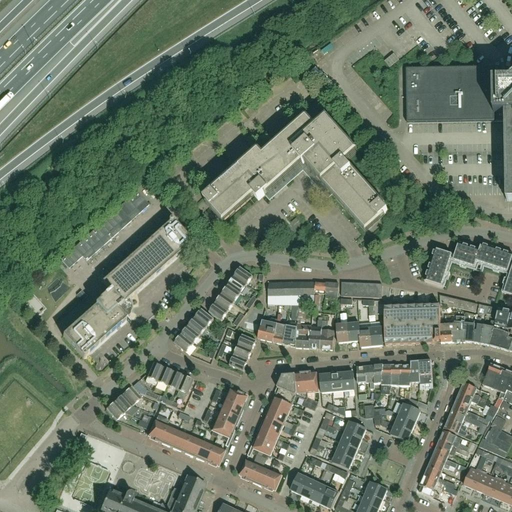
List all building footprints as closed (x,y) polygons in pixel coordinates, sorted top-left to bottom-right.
[(394,55),(384,62),(390,69),(399,61),(394,55)] [(511,77),(511,78),(509,76),(495,76),(494,68),(406,70),(407,124),(505,123),(507,203),(511,202),(511,77)] [(356,154),(327,122),(316,131),(307,120),(267,155),(263,159),(259,153),(213,194),(213,193),(204,201),(212,209),(224,222),(254,196),(258,201),(274,187),(276,190),(288,179),(303,166),(330,196),(333,193),(366,231),(379,219),(379,220),(388,212),(345,163),(356,154)] [(61,260),(69,269),(82,258),(86,262),(149,207),(137,193),(61,260)] [(391,204),(397,199),(393,194),(387,199),(391,204)] [(128,300),(192,243),(172,220),(171,220),(170,220),(169,220),(168,222),(169,223),(169,224),(102,283),(110,292),(99,302),(100,303),(62,337),(82,360),(84,360),(85,360),(86,359),(86,358),(86,356),(126,320),(127,321),(128,320),(129,318),(130,317),(130,316),(131,315),(131,314),(131,313),(132,312),(132,311),(132,309),(132,307),(131,307),(131,305),(131,304),(130,303),(129,302),(128,301),(128,300)] [(463,269),(470,248),(459,245),(455,257),(435,251),(431,262),(451,268),(452,264),(461,267),(460,268),(463,269)] [(474,271),(482,246),(480,251),(470,248),(463,269),(466,270),(466,269),(474,271)] [(482,246),(474,271),(482,274),(484,268),(486,269),(493,249),(482,246)] [(496,274),(503,253),(493,249),(486,269),(494,271),(493,273),(496,274)] [(508,273),(511,262),(511,261),(511,255),(503,253),(496,274),(499,275),(500,273),(508,276),(508,273)] [(449,275),(451,268),(431,262),(428,272),(449,279),(450,276),(449,275)] [(247,287),(253,278),(240,269),(234,278),(247,287)] [(448,282),(449,279),(428,272),(424,283),(444,289),(447,281),(448,282)] [(240,296),(247,287),(234,278),(228,287),(240,296)] [(511,297),(511,285),(504,283),(503,286),(505,286),(502,294),(504,295),(511,297)] [(325,300),(326,300),(327,284),(315,284),(315,285),(314,294),(323,295),(323,300),(325,300)] [(338,285),(327,284),(326,300),(337,301),(339,285),(338,285)] [(314,294),(315,285),(269,285),(268,307),(279,307),(289,308),(299,308),(300,305),(313,306),(314,294)] [(234,305),(240,296),(228,287),(222,296),(234,305)] [(228,314),(234,305),(222,296),(215,305),(228,314)] [(475,313),(477,306),(440,297),(440,306),(453,309),(453,308),(475,313)] [(221,323),(228,314),(215,305),(209,314),(221,323)] [(440,306),(385,309),(385,329),(386,347),(434,345),(433,342),(441,341),(441,334),(440,327),(441,327),(440,306)] [(499,310),(497,310),(488,308),(486,315),(497,318),(499,310)] [(214,321),(208,316),(202,311),(195,320),(207,329),(214,321)] [(496,325),(508,329),(511,313),(499,311),(496,323),(496,325)] [(466,344),(465,328),(465,323),(465,320),(466,320),(466,313),(464,313),(463,318),(457,318),(457,324),(457,325),(458,334),(452,334),(453,344),(466,344)] [(273,344),(277,330),(278,321),(272,319),(270,324),(262,322),(258,340),(273,344)] [(481,346),(484,328),(484,327),(481,326),(481,320),(477,319),(476,323),(476,327),(477,327),(477,333),(475,333),(474,344),(481,346)] [(207,329),(195,320),(188,328),(200,338),(207,329)] [(312,328),(301,327),(301,321),(298,320),(297,329),(295,349),(296,349),(309,350),(312,328)] [(281,321),(278,321),(277,330),(273,344),(283,346),(287,326),(280,325),(281,321)] [(320,351),(323,322),(318,322),(318,329),(312,328),(309,350),(320,351)] [(332,352),(335,333),(327,332),(328,323),(323,322),(320,351),(332,352)] [(475,333),(477,333),(477,327),(476,327),(476,323),(472,322),(471,326),(467,325),(468,324),(465,323),(465,328),(466,344),(467,344),(474,344),(475,333)] [(481,346),(489,347),(496,325),(496,323),(492,322),(490,328),(484,327),(484,328),(481,346)] [(457,325),(457,324),(454,324),(455,326),(441,327),(442,344),(453,344),(452,334),(458,334),(457,325)] [(349,344),(360,343),(359,325),(348,326),(349,344)] [(361,349),(372,348),(370,330),(360,331),(359,325),(360,343),(361,349)] [(511,340),(509,339),(510,336),(506,334),(508,329),(496,325),(489,347),(501,350),(510,353),(511,346),(511,340)] [(295,349),(297,329),(287,326),(283,346),(295,349)] [(338,345),(349,344),(348,326),(337,327),(338,345)] [(200,338),(188,328),(181,337),(193,346),(200,338)] [(383,347),(382,329),(370,330),(372,348),(383,347)] [(193,346),(181,337),(174,345),(186,355),(193,346)] [(252,353),(257,343),(243,337),(238,347),(252,353)] [(248,363),(252,353),(238,347),(234,357),(248,363)] [(244,373),(248,363),(234,357),(230,367),(243,373),(244,373)] [(431,389),(433,389),(433,387),(432,367),(432,362),(419,364),(420,385),(420,391),(427,390),(431,389)] [(157,383),(163,369),(153,364),(147,378),(145,383),(155,387),(157,383)] [(410,385),(416,385),(420,385),(419,364),(411,364),(412,367),(410,385)] [(495,392),(503,371),(491,366),(483,387),(495,392)] [(375,386),(375,367),(366,368),(368,385),(370,384),(371,390),(375,390),(375,386)] [(382,386),(383,367),(375,367),(375,386),(381,386),(382,386)] [(391,387),(393,367),(383,367),(382,386),(381,386),(381,396),(390,396),(391,387)] [(410,385),(412,367),(393,367),(391,387),(397,388),(410,388),(410,385)] [(358,369),(358,385),(368,385),(366,368),(358,369)] [(167,387),(173,373),(163,369),(157,383),(167,387)] [(507,392),(511,382),(511,373),(503,371),(495,392),(501,394),(498,399),(503,401),(503,400),(503,399),(505,396),(507,392)] [(177,392),(183,378),(173,373),(167,387),(177,392)] [(319,393),(317,375),(311,375),(311,373),(306,374),(307,388),(300,388),(301,400),(305,401),(307,402),(308,399),(308,394),(319,393)] [(307,388),(306,374),(300,374),(300,376),(285,377),(283,377),(283,378),(281,380),(278,389),(289,394),(292,389),(300,388),(307,388)] [(355,392),(353,374),(342,375),(344,393),(355,392)] [(344,393),(342,375),(331,376),(333,394),(344,393)] [(333,394),(331,376),(320,377),(321,395),(333,394)] [(188,396),(194,382),(183,378),(177,392),(188,396)] [(503,400),(503,401),(510,405),(511,402),(511,400),(511,382),(507,392),(505,396),(503,399),(503,400)] [(475,396),(477,390),(463,384),(459,394),(490,406),(491,403),(487,401),(486,402),(480,398),(475,396)] [(141,400),(131,388),(123,396),(133,407),(141,400)] [(292,407),(296,397),(301,400),(300,388),(292,389),(289,394),(278,389),(277,390),(279,390),(277,395),(276,394),(273,399),(292,407)] [(246,399),(243,397),(243,396),(237,393),(236,394),(229,391),(225,402),(243,410),(246,405),(244,404),(246,399)] [(490,406),(459,394),(456,403),(469,408),(471,404),(477,406),(477,407),(484,410),(483,414),(493,418),(497,409),(490,407),(490,406)] [(133,407),(123,396),(115,403),(125,414),(133,407)] [(288,417),(292,407),(273,399),(271,404),(273,405),(271,410),(288,417)] [(315,412),(319,403),(308,399),(307,402),(305,401),(303,407),(315,412)] [(390,399),(386,410),(394,412),(398,402),(390,399)] [(494,407),(498,409),(503,401),(498,399),(494,407)] [(240,414),(241,415),(243,410),(225,402),(221,400),(217,409),(221,411),(221,412),(237,419),(240,414)] [(419,403),(410,400),(410,405),(417,408),(419,403)] [(125,414),(115,403),(110,407),(106,411),(116,422),(117,421),(125,414)] [(456,403),(452,412),(482,424),(484,421),(467,414),(469,409),(469,408),(456,403)] [(416,423),(421,413),(404,406),(400,416),(416,423)] [(374,417),(374,412),(373,407),(365,408),(367,420),(374,419),(375,419),(374,417)] [(283,427),(288,417),(271,410),(269,414),(267,414),(265,419),(283,427)] [(382,421),(382,416),(386,415),(385,410),(374,412),(374,417),(375,419),(374,419),(375,427),(381,426),(380,421),(382,421)] [(237,420),(237,419),(221,412),(216,422),(235,430),(237,424),(235,424),(237,420)] [(482,424),(452,412),(448,421),(462,427),(464,421),(485,430),(487,426),(482,424)] [(400,416),(395,426),(412,433),(416,423),(400,416)] [(511,445),(511,437),(506,435),(501,432),(506,422),(497,417),(491,427),(493,428),(486,442),(483,440),(479,448),(504,459),(511,445)] [(279,437),(283,427),(265,419),(263,424),(264,425),(262,430),(279,437)] [(465,433),(467,429),(462,427),(448,421),(444,430),(470,441),(472,437),(467,435),(467,434),(465,433)] [(235,430),(216,422),(212,432),(213,432),(218,435),(222,436),(228,439),(229,439),(231,434),(233,435),(234,432),(235,430)] [(160,444),(167,428),(155,423),(148,437),(155,440),(154,442),(160,444)] [(362,441),(367,431),(350,424),(345,434),(362,441)] [(408,444),(412,433),(395,426),(391,437),(408,444)] [(328,427),(325,432),(334,435),(336,430),(328,427)] [(171,449),(178,433),(167,428),(160,444),(171,449)] [(275,447),(279,437),(262,430),(260,434),(259,434),(256,439),(275,447)] [(218,435),(213,432),(210,439),(215,442),(218,435)] [(439,442),(467,452),(469,449),(460,445),(462,440),(457,438),(443,432),(439,442)] [(183,454),(190,438),(178,433),(171,449),(183,454)] [(358,451),(362,441),(345,434),(341,444),(358,451)] [(85,437),(81,435),(79,439),(77,443),(76,446),(81,448),(85,437)] [(194,459),(201,443),(190,438),(183,454),(194,459)] [(270,457),(275,447),(256,439),(254,444),(256,445),(253,450),(259,452),(264,454),(269,457),(270,457)] [(467,453),(468,452),(467,452),(439,442),(436,450),(449,456),(454,458),(456,454),(471,460),(473,456),(467,453)] [(206,464),(213,448),(201,443),(194,459),(206,464)] [(354,461),(358,451),(341,444),(337,454),(354,461)] [(225,453),(213,448),(206,464),(211,466),(212,465),(218,468),(225,453)] [(448,461),(449,456),(436,450),(432,459),(450,467),(452,462),(448,461)] [(349,471),(354,461),(337,454),(332,464),(349,471)] [(450,467),(432,459),(428,468),(442,474),(444,469),(464,478),(466,474),(464,474),(456,470),(450,467)] [(251,484),(258,467),(246,462),(240,477),(247,480),(246,481),(251,484)] [(467,469),(452,462),(450,467),(456,470),(464,474),(467,469)] [(330,473),(335,475),(337,470),(327,466),(325,471),(330,473)] [(263,489),(270,472),(258,467),(251,484),(263,489)] [(439,480),(442,474),(428,468),(424,478),(445,487),(455,490),(457,486),(447,482),(447,483),(444,481),(444,482),(439,480)] [(474,491),(482,472),(477,470),(476,472),(471,470),(464,487),(474,491)] [(276,492),(282,477),(270,472),(263,489),(268,491),(269,489),(276,492)] [(335,475),(332,481),(343,486),(345,479),(348,474),(342,472),(340,477),(335,475)] [(483,495),(490,478),(486,476),(487,474),(482,472),(474,491),(483,495)] [(292,492),(301,497),(309,480),(299,475),(291,492),(292,493),(292,492)] [(194,511),(205,486),(206,486),(187,478),(174,510),(162,505),(159,511),(134,501),(136,496),(130,493),(127,492),(125,497),(110,491),(100,511),(194,511)] [(434,492),(436,488),(444,491),(445,487),(424,478),(420,487),(434,492)] [(493,499),(501,480),(496,478),(495,480),(490,478),(483,495),(493,499)] [(311,501),(319,485),(309,480),(301,497),(311,501)] [(502,503),(509,486),(505,484),(506,482),(501,480),(493,499),(502,503)] [(387,491),(371,484),(366,494),(383,501),(387,491)] [(511,505),(511,484),(510,484),(509,486),(502,503),(511,507),(511,505)] [(321,506),(329,489),(319,485),(311,501),(321,506)] [(420,487),(418,493),(432,498),(434,492),(420,487)] [(458,493),(455,490),(445,487),(444,491),(443,492),(456,497),(458,493)] [(331,511),(339,494),(329,489),(321,506),(330,510),(330,511),(331,511)] [(358,502),(362,504),(379,511),(383,501),(366,494),(362,492),(358,502)] [(346,503),(348,498),(342,496),(338,506),(349,511),(350,511),(352,506),(346,503)]
